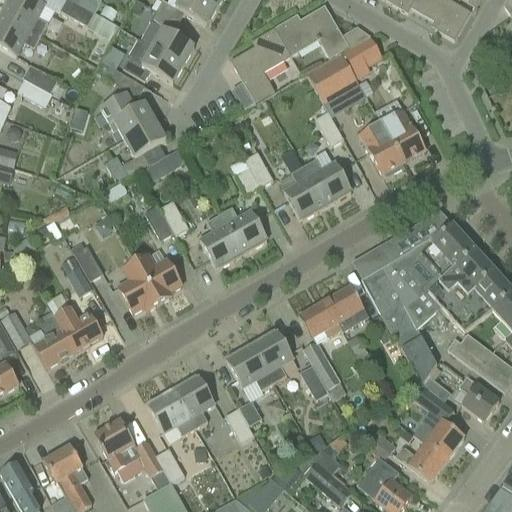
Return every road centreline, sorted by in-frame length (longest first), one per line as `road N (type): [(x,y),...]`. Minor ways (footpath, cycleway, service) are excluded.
road 1 (residential): [(0,444),(487,164)]
road 2 (residential): [(448,82),(314,0)]
road 3 (residential): [(171,126),(244,0)]
